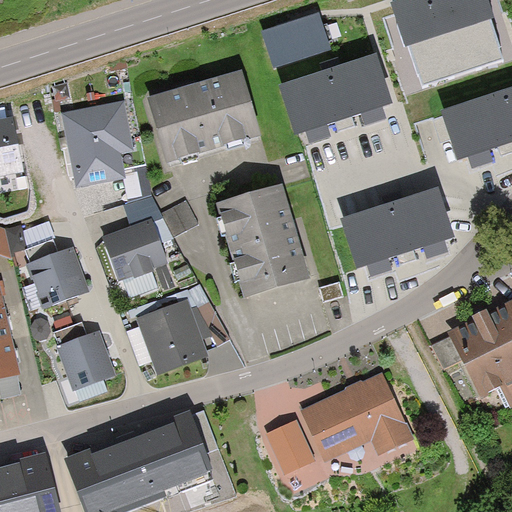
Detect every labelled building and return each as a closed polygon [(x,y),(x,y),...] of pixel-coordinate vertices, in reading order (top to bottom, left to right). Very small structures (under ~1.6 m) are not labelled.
[(413,0),(394,7),(421,89),(507,60),(486,0),(413,0)] [(320,18),(270,34),(300,132),(389,104),(370,44),(331,56),(320,18)] [(242,77),(153,102),(170,162),(259,137),(242,77)] [(511,91),(444,114),(461,162),(511,145),(511,91)] [(125,104),(66,115),(79,185),(124,177),(119,155),(134,152),(125,104)] [(16,121),(0,123),(0,174),(25,170),(16,121)] [(284,188),(218,207),(245,301),(311,282),(284,188)] [(438,192),(346,220),(361,269),(453,241),(438,192)] [(200,224),(188,202),(166,215),(178,237),(200,224)] [(151,222),(104,238),(119,282),(165,266),(151,222)] [(71,248),(25,268),(45,315),(91,296),(71,248)] [(341,282),(321,288),(326,304),(346,298),(341,282)] [(0,383),(24,377),(0,284),(0,383)] [(187,298),(141,316),(164,371),(209,352),(187,298)] [(476,326),(451,338),(464,361),(484,400),(503,390),(511,406),(511,303),(490,315),(488,311),(472,319),(476,326)] [(100,332),(53,350),(72,398),(119,380),(100,332)] [(464,361),(451,338),(435,347),(447,370),(464,361)] [(381,383),(312,413),(328,451),(374,430),(383,450),(407,440),(381,383)] [(91,454),(70,462),(89,511),(121,511),(168,494),(167,490),(211,473),(188,414),(177,418),(180,425),(92,458),(91,454)] [(296,425),(272,436),(287,469),(311,458),(296,425)] [(0,511),(59,511),(46,457),(22,463),(23,467),(0,472),(0,511)]
